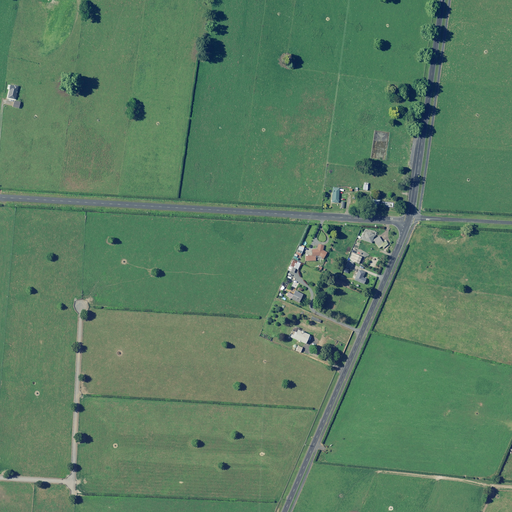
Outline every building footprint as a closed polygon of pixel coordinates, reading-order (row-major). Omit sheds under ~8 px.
[(18,87),(11,85),(8,98),(15,100),(18,87)] [(410,159),(391,156),(389,168),(408,171),(410,159)] [(374,232),(369,230),(369,231),(366,230),(365,231),(364,236),(362,235),(361,240),(372,243),(373,242),(374,241),(379,248),(382,246),(383,248),(386,246),(379,236),(374,239),(372,237),(373,236),(374,237),(376,232),(374,232)] [(324,246),(319,243),(317,249),(312,249),(312,255),(306,256),(306,261),(316,261),(316,257),(319,257),(324,259),(327,252),(323,250),(324,246)] [(362,257),(353,253),(350,259),(359,263),(362,257)] [(301,264),(293,260),(290,266),(298,270),(301,264)] [(365,272),(357,269),(354,274),(356,275),(354,280),(363,284),(366,279),(363,278),(365,272)] [(303,294),(290,288),(286,296),(299,303),(303,294)] [(298,328),(294,326),(292,331),(293,332),(290,337),(298,341),(300,342),(301,342),(306,344),(310,335),(304,333),(304,332),(297,329),(298,328)]
